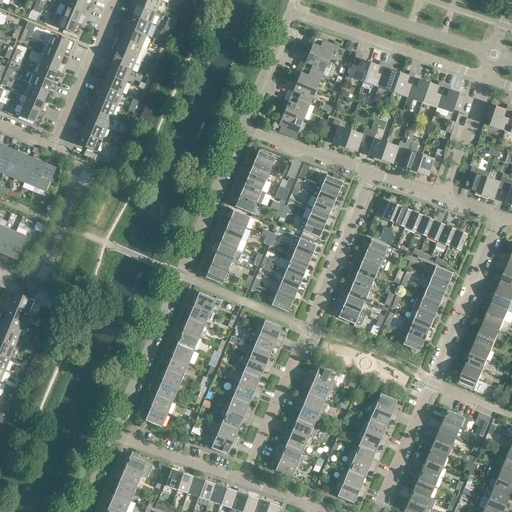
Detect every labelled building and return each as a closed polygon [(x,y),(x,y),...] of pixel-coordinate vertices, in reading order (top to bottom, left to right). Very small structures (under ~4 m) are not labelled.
[(85,3),(78,0),(67,0),(65,6),(81,13),(85,3)] [(161,1),(159,0),(132,0),(132,2),(156,12),(161,1)] [(156,12),(132,2),(129,8),(134,10),(131,16),(151,24),(156,12)] [(81,13),(65,6),(61,16),(77,23),(81,13)] [(77,23),(61,16),(56,26),(72,33),(77,23)] [(151,24),(131,16),(129,21),(124,19),(122,25),(146,35),(151,24)] [(146,35),(122,25),(119,31),(124,33),(121,39),(141,47),(146,35)] [(49,34),(45,44),(64,52),(69,42),(49,34)] [(312,44),(308,53),(328,61),(334,46),(311,37),(308,43),(312,44)] [(141,47),(121,39),(119,45),(115,43),(112,49),(116,51),(117,50),(136,59),(141,47)] [(64,52),(45,44),(41,54),(60,62),(64,52)] [(116,51),(112,49),(107,60),(112,62),(131,70),(136,59),(117,50),(116,51)] [(328,61),(308,53),(305,62),(301,60),(298,66),(322,75),(328,61)] [(348,77),(363,82),(369,62),(361,59),(362,55),(356,53),(348,77)] [(60,62),(41,54),(36,64),(56,72),(60,62)] [(112,62),(107,60),(105,66),(109,68),(107,74),(126,82),(131,70),(112,62)] [(378,65),(369,62),(363,82),(377,87),(385,63),(379,61),(378,65)] [(391,66),(385,63),(377,87),(392,92),(399,72),(390,69),(391,66)] [(56,72),(36,64),(32,74),(52,82),(56,72)] [(322,75),(298,66),(296,71),(300,73),(296,82),(315,90),(322,75)] [(408,75),(399,72),(392,92),(407,97),(415,74),(409,72),(408,75)] [(52,82),(32,74),(28,84),(47,92),(52,82)] [(126,82),(107,74),(104,80),(100,78),(97,84),(121,94),(126,82)] [(421,76),(415,74),(407,97),(422,102),(428,83),(420,80),(421,76)] [(315,90),(296,82),(293,90),(289,89),(286,94),(309,104),(315,90)] [(437,86),(428,83),(422,102),(436,107),(444,84),(439,82),(437,86)] [(47,92),(28,84),(24,94),(43,102),(47,92)] [(121,94),(97,84),(95,90),(99,91),(97,97),(116,105),(121,94)] [(450,86),(444,84),(436,107),(452,112),(454,107),(460,109),(464,97),(457,95),(458,93),(449,90),(450,86)] [(43,102),(24,94),(20,104),(39,112),(43,102)] [(309,104),(286,94),(284,100),(288,102),(284,110),(303,119),(309,104)] [(116,105),(97,97),(94,103),(90,101),(87,107),(111,117),(116,105)] [(39,112),(20,104),(15,114),(35,122),(39,112)] [(490,126),(506,131),(511,112),(511,106),(508,105),(506,109),(497,106),(496,109),(490,106),(486,118),(492,120),(490,126)] [(111,117),(87,107),(85,113),(89,115),(87,120),(107,129),(111,117)] [(281,126),(278,132),(295,138),(303,119),(284,110),(281,119),(277,117),(274,124),(281,126)] [(332,143),(344,148),(350,130),(338,126),(339,121),(334,119),(330,131),(335,133),(332,143)] [(107,129),(87,120),(85,126),(80,124),(78,130),(102,140),(107,129)] [(102,140),(78,130),(75,136),(80,138),(77,144),(97,152),(102,140)] [(362,134),(350,130),(344,148),(356,152),(360,141),(365,143),(369,132),(364,130),(362,134)] [(370,132),(369,132),(365,143),(371,145),(368,156),(380,160),(386,142),(374,138),(375,134),(370,132)] [(406,140),(405,144),(401,155),(407,157),(403,168),(415,172),(421,154),(415,152),(418,144),(406,140)] [(398,146),(386,142),(380,160),(392,164),(396,153),(401,155),(405,144),(399,142),(398,146)] [(13,150),(3,145),(0,151),(0,172),(3,173),(13,150)] [(24,154),(13,150),(3,173),(13,178),(24,154)] [(101,157),(85,150),(83,155),(100,161),(101,157)] [(258,150),(254,162),(270,169),(275,157),(258,150)] [(34,158),(24,154),(13,178),(24,182),(34,158)] [(434,159),(421,154),(415,172),(428,176),(431,166),(437,168),(441,156),(435,154),(434,159)] [(45,163),(34,158),(24,182),(34,187),(45,163)] [(286,176),(294,179),(301,163),(293,160),(286,176)] [(270,169),(254,162),(249,173),(265,180),(270,169)] [(56,167),(45,163),(34,187),(45,191),(48,186),(49,186),(51,181),(50,181),(56,167)] [(309,166),(304,164),(298,177),(304,179),(309,166)] [(470,191),(482,195),(489,177),(490,173),(472,167),(468,178),(474,180),(470,191)] [(323,182),(321,186),(337,193),(342,182),(333,178),(335,174),(322,169),(317,179),(323,182)] [(265,180),(249,173),(244,184),(261,191),(265,180)] [(501,181),(489,177),(482,195),(495,199),(498,189),(504,190),(508,179),(503,177),(502,177),(501,181)] [(265,193),(261,191),(244,184),(240,195),(256,202),(261,204),(265,193)] [(311,195),(316,197),(333,204),(337,193),(321,186),(316,184),(311,195)] [(256,202),(240,195),(235,207),(251,214),(256,202)] [(333,204),(316,197),(312,208),(328,215),(333,204)] [(381,218),(393,223),(400,206),(388,201),(386,207),(381,218)] [(380,204),(375,217),(380,220),(381,218),(386,207),(380,204)] [(411,211),(400,206),(393,223),(404,227),(411,211)] [(328,215),(312,208),(307,219),(324,226),(328,215)] [(233,210),(228,222),(245,228),(250,217),(233,210)] [(422,215),(411,211),(404,227),(415,232),(422,215)] [(433,220),(422,215),(415,232),(426,237),(433,220)] [(298,229),(302,231),(319,238),(324,226),(307,219),(302,217),(298,229)] [(444,225),(433,220),(426,237),(437,241),(444,225)] [(245,228),(228,222),(224,233),(240,240),(245,228)] [(455,229),(444,225),(437,241),(435,247),(444,251),(446,245),(448,246),(455,229)] [(15,232),(5,227),(0,238),(0,253),(5,256),(15,232)] [(467,234),(455,229),(448,246),(460,251),(467,234)] [(26,236),(15,232),(5,256),(16,260),(22,247),(23,247),(25,243),(24,242),(26,236)] [(240,240),(224,233),(219,244),(236,251),(240,240)] [(289,247),(294,249),(311,256),(316,245),(294,235),(289,247)] [(393,248),(371,239),(366,250),(388,260),(393,248)] [(236,251),(219,244),(214,255),(231,262),(236,251)] [(311,256),(294,249),(290,260),(306,267),(311,256)] [(388,260),(366,250),(361,261),(378,268),(383,271),(388,260)] [(430,255),(420,251),(418,256),(428,260),(430,255)] [(231,262),(214,255),(210,266),(226,273),(231,262)] [(306,267),(290,260),(285,271),(302,278),(306,267)] [(378,268),(361,261),(357,272),(373,279),(378,268)] [(226,273),(210,266),(205,277),(221,284),(226,273)] [(452,273),(435,266),(430,278),(447,285),(452,273)] [(302,278),(285,271),(280,282),(297,289),(302,278)] [(373,279),(357,272),(352,283),(369,290),(373,279)] [(511,277),(504,274),(500,284),(511,288),(511,277)] [(447,285),(430,278),(426,289),(442,296),(447,285)] [(26,281),(24,288),(35,293),(38,286),(26,281)] [(297,289),(280,282),(276,294),(292,300),(297,289)] [(369,290),(352,283),(347,295),(364,301),(369,290)] [(511,300),(511,288),(500,284),(496,294),(511,301),(511,300)] [(442,296),(426,289),(421,300),(438,307),(442,296)] [(8,296),(5,302),(29,312),(34,300),(15,292),(12,298),(8,296)] [(220,301),(199,292),(198,294),(196,294),(195,295),(194,297),(195,298),(195,300),(193,305),(212,313),(215,305),(218,306),(219,303),(220,301)] [(292,300),(276,294),(271,305),(287,312),(292,300)] [(511,301),(496,294),(491,304),(508,311),(511,301)] [(364,301),(347,295),(343,306),(359,313),(364,301)] [(412,309),(417,311),(433,318),(438,307),(421,300),(417,298),(412,309)] [(29,312),(5,302),(3,308),(7,310),(5,316),(24,324),(29,312)] [(508,311),(491,304),(487,314),(503,321),(508,311)] [(214,314),(212,313),(193,305),(191,310),(189,311),(188,312),(187,313),(187,315),(188,316),(188,318),(204,325),(206,320),(210,322),(211,322),(211,321),(214,314)] [(359,313),(343,306),(338,317),(357,325),(360,325),(361,323),(363,318),(365,315),(359,313)] [(433,318),(417,311),(412,322),(428,329),(433,318)] [(503,321),(487,314),(483,324),(499,331),(503,321)] [(24,324),(5,316),(2,321),(0,320),(0,327),(19,336),(24,324)] [(204,325),(188,318),(187,319),(186,320),(184,321),(184,322),(184,324),(185,325),(182,330),(199,337),(204,325)] [(256,331),(282,342),(284,337),(278,335),(281,327),(265,320),(262,325),(261,325),(259,326),(257,328),(256,331)] [(428,329),(412,322),(407,333),(424,340),(428,329)] [(499,331),(483,324),(479,334),(495,341),(499,331)] [(19,336),(0,327),(0,341),(14,347),(19,336)] [(199,337),(182,330),(180,336),(179,336),(177,337),(177,339),(177,340),(178,342),(177,343),(194,350),(199,337)] [(282,342),(256,331),(255,332),(255,335),(254,338),(255,340),(256,341),(254,346),(270,353),(273,345),(279,348),(282,342)] [(424,340),(407,333),(402,344),(419,351),(424,340)] [(495,341),(479,334),(475,344),(491,350),(495,341)] [(14,347),(0,341),(0,354),(9,359),(14,347)] [(194,350),(177,343),(176,345),(175,345),(173,346),(173,348),(173,350),(174,351),(172,356),(188,363),(194,350)] [(491,350),(475,344),(470,354),(487,360),(491,350)] [(270,353),(254,346),(252,351),(250,350),(248,352),(247,354),(246,356),(245,356),(245,357),(271,368),(273,362),(267,360),(270,353)] [(9,359),(0,354),(0,368),(5,370),(9,359)] [(487,360),(470,354),(466,364),(482,370),(487,360)] [(188,363),(172,356),(169,361),(168,362),(166,363),(166,364),(166,366),(167,368),(166,369),(183,376),(188,363)] [(271,368),(245,357),(245,358),(244,360),(244,363),(244,365),(245,366),(243,371),(260,378),(263,371),(269,373),(271,368)] [(482,370),(466,364),(462,374),(478,380),(482,370)] [(315,375),(309,373),(307,378),(333,389),(333,388),(334,385),(334,383),(334,380),(332,380),(335,374),(318,367),(315,375)] [(183,376),(166,369),(166,370),(164,371),(163,372),(162,373),(162,375),(163,376),(161,382),(177,389),(183,376)] [(260,378),(243,371),(241,376),(240,376),(238,377),(236,379),(235,382),(234,382),(234,383),(260,394),(262,388),(256,386),(260,378)] [(478,380),(462,374),(458,384),(474,391),(478,380)] [(333,389),(307,378),(305,383),(310,386),(307,393),(324,400),(326,395),(327,396),(329,394),(331,392),(332,390),(333,389)] [(177,389),(161,382),(159,387),(157,387),(156,388),(155,390),(155,392),(156,393),(155,394),(172,401),(177,389)] [(260,394),(234,383),(234,384),(233,386),(233,389),(233,391),(234,392),(232,397),(249,404),(252,396),(258,399),(260,394)] [(498,388),(496,388),(492,398),(498,400),(502,390),(498,388)] [(324,400),(307,393),(304,400),(298,398),(296,403),(322,414),(322,413),(323,411),(323,408),(323,406),(322,405),(324,400)] [(372,404),(371,405),(397,416),(399,411),(393,408),(397,400),(380,393),(378,399),(377,398),(375,400),(373,402),(372,404)] [(172,401),(155,394),(155,396),(153,396),(152,397),(151,399),(151,400),(152,402),(150,407),(167,414),(172,401)] [(249,404),(232,397),(230,402),(229,401),(227,403),(225,405),(224,407),(223,408),(249,419),(252,414),(246,411),(249,404)] [(10,405),(3,402),(0,408),(0,409),(7,412),(10,405)] [(322,414),(296,403),(294,409),(300,411),(297,419),(313,426),(315,420),(317,421),(318,419),(320,417),(321,415),(322,415),(322,414)] [(397,416),(371,405),(371,406),(370,408),(370,411),(370,414),(371,414),(369,419),(386,426),(389,419),(395,421),(397,416)] [(167,414),(150,407),(148,412),(146,413),(145,414),(144,415),(144,417),(145,418),(144,420),(161,427),(167,414)] [(249,419),(223,408),(223,409),(222,412),(222,414),(222,417),(224,417),(221,422),(238,429),(241,422),(247,424),(249,419)] [(447,410),(442,420),(459,427),(463,417),(447,410)] [(479,412),(477,418),(481,420),(488,423),(490,417),(479,412)] [(313,426),(297,419),(293,426),(287,424),(285,429),(311,440),(311,439),(312,437),(312,434),(312,431),(311,431),(313,426)] [(386,426),(369,419),(367,424),(366,424),(364,425),(362,427),(361,430),(360,430),(386,441),(389,436),(383,434),(386,426)] [(459,427),(442,420),(438,430),(454,437),(459,427)] [(238,429),(221,422),(219,427),(218,427),(216,428),(214,430),(213,433),(213,434),(239,444),(241,439),(235,437),(238,429)] [(194,425),(191,432),(200,436),(203,429),(194,425)] [(311,440),(285,429),(283,434),(289,437),(286,444),(302,451),(304,446),(306,447),(308,445),(309,443),(311,441),(311,440)] [(386,441),(360,430),(360,431),(359,434),(359,436),(359,439),(361,440),(358,445),(375,452),(378,444),(384,447),(386,441)] [(454,437),(438,430),(434,440),(450,447),(454,437)] [(239,444),(213,434),(212,434),(212,437),(211,440),(212,442),(213,443),(210,448),(227,455),(230,447),(236,450),(239,444)] [(450,447),(434,440),(430,450),(446,457),(450,447)] [(302,451),(286,444),(283,452),(277,449),(274,454),(300,465),(301,464),(301,462),(302,459),(301,457),(300,456),(302,451)] [(375,452),(358,445),(356,450),(355,449),(353,451),(351,453),(350,455),(350,456),(375,467),(378,462),(372,459),(375,452)] [(446,457),(430,450),(426,460),(442,467),(446,457)] [(300,465),(274,454),(272,460),(278,462),(275,470),(291,477),(294,472),(295,472),(297,471),(299,469),(300,466),(300,465)] [(127,463),(124,468),(141,475),(147,462),(130,455),(129,457),(127,457),(126,458),(126,460),(126,461),(127,463)] [(375,467),(350,456),(349,457),(349,460),(348,462),(349,465),(350,465),(348,470),(364,477),(367,470),(373,472),(375,467)] [(318,458),(313,470),(318,473),(324,460),(318,458)] [(511,461),(505,459),(501,469),(511,473),(511,461)] [(442,467),(426,460),(421,470),(438,477),(442,467)] [(141,475),(124,468),(122,473),(120,474),(119,475),(119,476),(119,478),(120,479),(119,481),(136,488),(141,475)] [(182,473),(171,469),(165,486),(176,490),(182,473)] [(511,473),(501,469),(497,479),(511,485),(511,473)] [(364,477),(348,470),(346,475),(344,475),(342,476),(341,478),(339,481),(339,482),(365,493),(367,487),(361,485),(364,477)] [(438,477),(421,470),(417,480),(433,487),(438,477)] [(193,476),(182,473),(176,490),(187,493),(193,476)] [(204,480),(193,476),(187,493),(198,497),(204,480)] [(511,487),(511,485),(497,479),(492,489),(509,495),(511,487)] [(215,484),(204,480),(198,497),(209,501),(215,484)] [(433,487),(417,480),(413,490),(429,497),(433,487)] [(136,488),(119,481),(118,482),(117,482),(116,484),(115,485),(115,487),(116,488),(114,493),(130,500),(136,488)] [(365,493),(339,482),(339,483),(338,485),(338,488),(338,490),(339,491),(337,496),(353,503),(357,495),(362,498),(365,493)] [(226,487),(215,484),(209,501),(220,505),(226,487)] [(237,491),(226,487),(220,505),(231,508),(237,491)] [(484,497),(488,498),(504,505),(509,495),(492,489),(488,487),(484,497)] [(429,497),(413,490),(409,500),(425,507),(429,497)] [(247,495),(237,491),(231,508),(241,511),(247,495)] [(125,511),(130,500),(114,493),(111,499),(110,499),(109,500),(108,502),(108,503),(109,505),(108,506),(122,511),(125,511)] [(253,511),(258,499),(247,495),(241,511),(253,511)] [(501,511),(504,505),(488,498),(484,508),(492,511),(501,511)] [(265,511),(269,502),(258,499),(253,511),(265,511)] [(422,511),(425,507),(409,500),(404,510),(409,511),(422,511)] [(278,511),(280,506),(269,502),(265,511),(278,511)]
